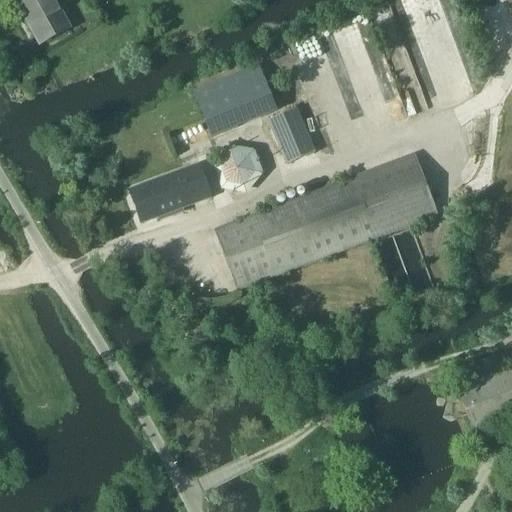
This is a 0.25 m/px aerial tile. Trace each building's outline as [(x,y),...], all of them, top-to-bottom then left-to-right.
[(20,0),(16,2),(40,45),(69,29),(52,0),(20,0)] [(260,67),(201,91),(194,94),(212,138),(278,112),(260,67)] [(289,159),(314,149),(297,108),(272,119),(289,159)] [(256,150),(233,146),(217,164),(225,186),(248,190),(263,172),(256,150)] [(415,156),(216,232),(239,293),(376,242),(439,218),(435,208),(415,156)] [(123,193),(135,226),(153,220),(155,223),(167,219),(166,215),(211,199),(199,165),(123,193)] [(511,368),(465,388),(457,391),(461,401),(463,400),(477,431),(511,416),(511,368)]
